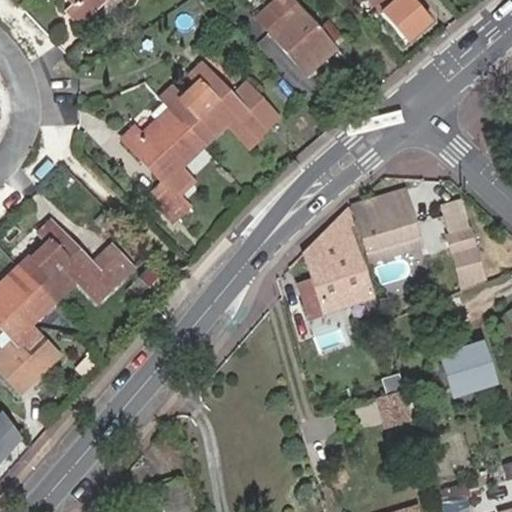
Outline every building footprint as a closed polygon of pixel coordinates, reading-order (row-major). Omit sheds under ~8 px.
[(101,0),(68,0),(74,6),(67,12),(77,23),(101,0)] [(429,22),(409,0),(397,0),(379,15),(405,43),(429,22)] [(305,75),(334,49),(294,3),(265,29),(305,75)] [(175,116),(203,147),(226,125),(250,151),(263,139),(258,134),(275,119),(256,98),(246,108),(241,111),(200,67),(188,78),(195,85),(179,99),(170,89),(159,98),(169,109),(175,116)] [(234,95),(246,108),(256,98),(245,85),(234,95)] [(175,116),(169,109),(156,120),(162,127),(175,116)] [(178,169),(203,147),(175,116),(162,127),(156,120),(139,136),(133,130),(122,139),(162,184),(147,197),(172,226),(189,211),(171,193),(186,179),(178,169)] [(403,192),(353,206),(366,253),(372,251),(414,239),(416,239),(403,192)] [(445,236),(462,296),(483,290),(458,203),(440,208),(447,235),(445,236)] [(360,250),(348,211),(301,255),(310,283),(297,287),(307,320),(370,301),(355,252),(360,250)] [(18,267),(53,304),(76,283),(96,304),(122,279),(101,257),(90,267),(49,224),(37,235),(44,243),(18,267)] [(414,239),(372,251),(375,261),(417,249),(414,239)] [(28,328),(53,304),(18,267),(0,284),(0,373),(18,393),(56,358),(28,328)] [(490,383),(479,344),(441,356),(449,384),(475,377),(478,386),(490,383)] [(478,386),(475,377),(449,384),(452,394),(478,386)] [(411,420),(403,392),(376,400),(383,428),(411,420)] [(18,437),(0,411),(0,462),(20,439),(18,437)] [(444,486),(447,511),(474,511),(470,482),(444,486)] [(161,511),(186,511),(178,483),(155,489),(161,511)]
